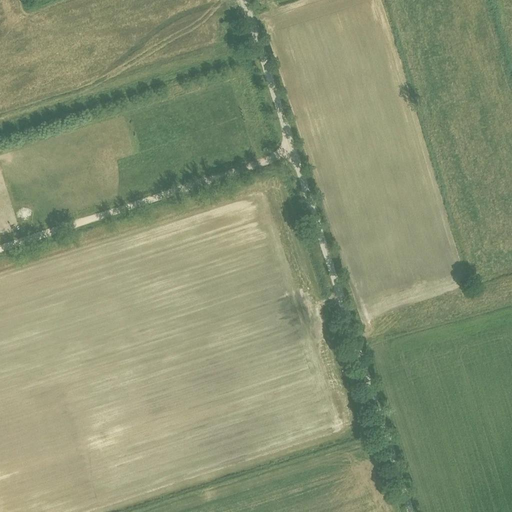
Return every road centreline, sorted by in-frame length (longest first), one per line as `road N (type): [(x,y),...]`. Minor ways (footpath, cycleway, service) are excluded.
road 1 (unclassified): [(409,511),(243,0)]
road 2 (track): [(0,252),(293,160)]
